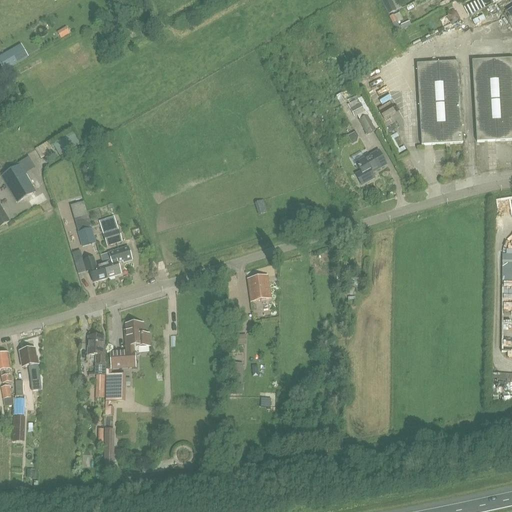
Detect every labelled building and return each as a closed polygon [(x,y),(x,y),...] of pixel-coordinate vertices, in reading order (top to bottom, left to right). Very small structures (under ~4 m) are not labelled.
[(389,0),(380,0),(389,15),(395,11),(392,4),(389,0)] [(476,1),(465,7),(469,15),(480,10),(476,1)] [(448,14),(447,18),(449,22),(453,23),(457,21),(459,17),(457,13),(452,12),(448,14)] [(70,30),(60,35),(63,41),(73,35),(70,30)] [(0,63),(4,71),(28,57),(22,47),(0,59),(0,63)] [(511,141),(511,60),(472,62),(477,143),(511,141)] [(458,63),(417,65),(421,146),(463,144),(458,63)] [(339,91),(343,96),(351,91),(348,86),(339,91)] [(339,91),(333,93),(337,103),(343,100),(339,91)] [(357,118),(360,122),(368,118),(368,117),(366,112),(365,113),(358,100),(347,105),(354,119),(357,118)] [(375,132),(368,118),(360,122),(367,136),(375,132)] [(338,130),(340,135),(350,130),(348,125),(338,130)] [(397,146),(391,135),(387,137),(395,153),(404,148),(402,143),(397,146)] [(113,147),(109,138),(99,142),(102,151),(113,147)] [(48,144),(35,151),(41,161),(54,153),(48,144)] [(361,153),(351,159),(354,165),(356,164),(361,173),(356,176),(362,187),(374,180),(371,174),(386,166),(378,152),(365,160),(361,153)] [(60,175),(70,172),(68,164),(58,167),(60,175)] [(9,189),(27,179),(19,167),(2,177),(9,189)] [(35,193),(27,179),(9,189),(18,204),(35,193)] [(84,204),(72,207),(73,212),(79,233),(79,234),(82,247),(96,243),(92,233),(92,230),(86,209),(84,204)] [(0,228),(10,223),(0,206),(0,228)] [(101,227),(107,248),(123,243),(117,222),(101,227)] [(132,240),(132,248),(144,247),(144,239),(132,240)] [(109,263),(103,265),(107,279),(121,275),(118,264),(123,262),(123,264),(132,261),(128,247),(108,253),(109,255),(111,262),(109,263)] [(94,259),(75,265),(78,275),(89,272),(93,283),(107,279),(103,265),(96,267),(94,259)] [(248,281),(251,303),(271,300),(267,278),(248,281)] [(143,325),(126,326),(127,332),(125,332),(126,352),(110,353),(112,370),(135,368),(134,347),(137,347),(137,348),(150,347),(149,335),(143,335),(143,325)] [(102,366),(104,339),(89,338),(88,356),(96,356),(96,365),(102,366)] [(35,350),(20,353),(23,369),(28,368),(30,378),(32,392),(41,391),(40,376),(38,366),(39,365),(38,358),(36,358),(35,350)] [(0,356),(0,372),(1,372),(3,384),(12,383),(9,371),(11,370),(8,354),(0,356)] [(230,395),(242,396),(242,364),(230,364),(230,395)] [(105,377),(96,377),(95,399),(105,400),(105,377)] [(122,379),(106,379),(106,403),(122,403),(122,379)] [(14,400),(14,407),(14,412),(24,411),(23,400),(23,399),(23,382),(15,382),(16,400),(14,400)] [(10,387),(1,389),(3,400),(12,399),(10,387)] [(293,405),(283,404),(282,412),(291,413),(293,405)] [(114,409),(105,408),(105,417),(114,417),(114,409)] [(113,439),(113,430),(105,430),(105,439),(113,439)] [(114,444),(104,443),(104,463),(113,464),(114,444)]
